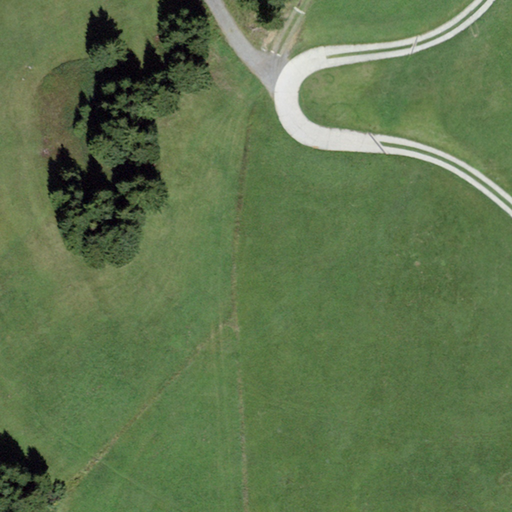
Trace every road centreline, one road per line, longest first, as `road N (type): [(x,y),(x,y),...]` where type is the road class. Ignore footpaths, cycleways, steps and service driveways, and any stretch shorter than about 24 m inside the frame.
road 1 (track): [(299,67),(287,103),(304,132),(447,161),(511,209)]
road 2 (track): [(484,0),(418,43),(299,67)]
